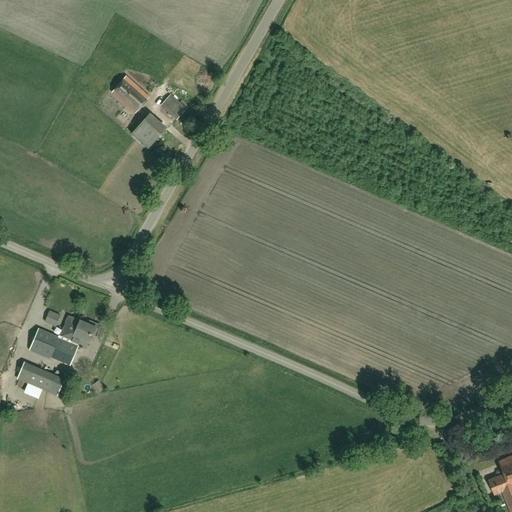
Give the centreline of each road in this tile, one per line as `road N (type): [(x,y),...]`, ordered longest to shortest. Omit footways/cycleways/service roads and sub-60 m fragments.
road 1 (unclassified): [(511,397),(456,420),(420,422),(113,287)]
road 2 (unclassified): [(113,287),(279,0)]
road 3 (unclassified): [(113,287),(0,241)]
